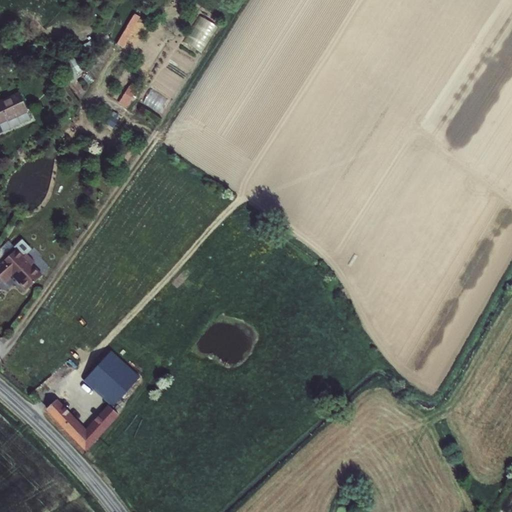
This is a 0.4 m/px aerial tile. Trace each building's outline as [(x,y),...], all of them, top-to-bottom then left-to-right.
[(126,48),(142,16),(136,12),(119,44),(126,48)] [(200,16),(188,44),(205,51),(217,24),(200,16)] [(61,61),(70,83),(81,78),(73,57),(61,61)] [(128,107),(136,92),(128,88),(120,103),(128,107)] [(153,88),(146,102),(163,110),(170,97),(153,88)] [(29,116),(14,93),(0,101),(0,136),(29,116)] [(114,111),(108,125),(115,128),(121,114),(114,111)] [(19,247),(0,265),(0,273),(6,281),(15,272),(22,279),(21,280),(29,288),(45,273),(35,263),(37,261),(28,252),(26,254),(19,247)] [(112,347),(87,374),(85,376),(115,404),(141,375),(112,347)] [(58,397),(47,406),(88,447),(120,412),(113,406),(109,402),(87,426),(58,397)]
